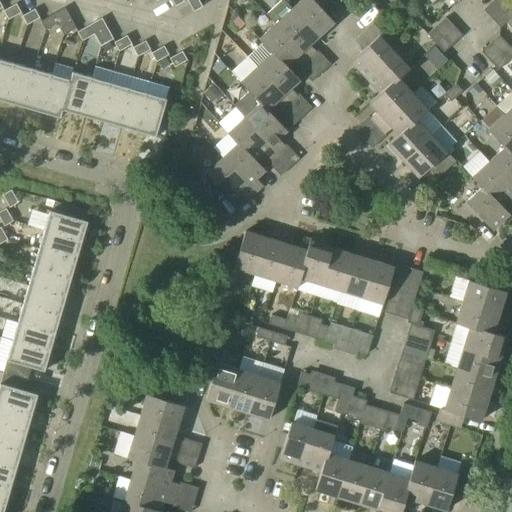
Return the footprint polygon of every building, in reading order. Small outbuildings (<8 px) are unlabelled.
[(203,7),(203,6),(199,0),(188,0),(195,11),(203,7)] [(310,44),(318,37),(292,9),(283,0),(282,0),(267,13),(276,23),(309,59),(317,51),(310,44)] [(323,9),(332,1),(330,0),(301,0),(292,9),(318,37),(334,22),(323,9)] [(492,19),(511,2),(509,0),(494,0),(484,10),(492,19)] [(508,21),(511,16),(511,2),(492,19),(500,28),(508,21)] [(9,18),(21,12),(17,3),(5,10),(9,18)] [(58,22),(70,16),(65,7),(42,20),(46,29),(58,22)] [(39,17),(35,9),(23,15),(28,23),(39,17)] [(76,27),(72,19),(70,16),(58,22),(64,34),(76,27)] [(436,43),(454,26),(446,17),(427,34),(436,43)] [(113,38),(107,26),(102,18),(91,25),(95,33),(97,36),(101,44),(113,38)] [(301,66),(309,59),(276,23),(259,38),(272,53),(273,52),(286,66),(287,66),(294,59),(301,66)] [(366,78),(395,52),(380,35),(383,33),(374,24),(356,41),(364,49),(351,61),(366,78)] [(83,40),(95,33),(91,25),(78,31),(83,40)] [(436,43),(444,52),(463,35),(454,26),(436,43)] [(120,50),(132,43),(127,35),(115,42),(120,50)] [(511,57),(511,48),(500,35),(491,43),(508,61),(511,57)] [(138,55),(150,48),(146,40),(134,47),(138,55)] [(482,51),(495,66),(499,70),(508,61),(491,43),(482,51)] [(157,60),(169,54),(164,45),(153,52),(157,60)] [(445,53),(443,55),(436,46),(424,58),(432,66),(433,64),(438,70),(450,58),(445,53)] [(175,66),(187,59),(183,51),(171,58),(175,66)] [(300,80),(287,66),(286,66),(273,52),(272,53),(257,66),(290,102),(298,95),(291,88),(300,80)] [(399,78),(400,78),(399,78),(410,68),(395,52),(366,78),(380,93),(381,93),(399,77),(399,78)] [(0,100),(5,101),(15,64),(0,59),(0,100)] [(23,107),(34,69),(15,64),(5,101),(23,107)] [(282,109),(290,102),(257,66),(241,81),(261,103),(261,102),(267,110),(268,109),(275,102),(282,109)] [(42,112),(53,74),(34,69),(23,107),(42,112)] [(81,115),(92,77),(73,72),(70,80),(71,80),(63,110),(81,115)] [(71,80),(70,80),(53,74),(42,112),(61,117),(63,110),(71,80)] [(133,76),(131,85),(169,95),(171,86),(133,76)] [(100,120),(110,83),(92,77),(81,115),(100,120)] [(414,93),(400,78),(399,78),(399,77),(381,93),(380,93),(370,102),(378,111),(371,118),(378,126),(414,93)] [(118,125),(129,88),(110,83),(100,120),(118,125)] [(457,83),(452,88),(445,94),(452,101),(463,91),(457,83)] [(418,119),(429,109),(436,102),(422,86),(414,94),(414,93),(378,126),(385,133),(392,127),(399,134),(400,135),(417,119),(418,120),(418,119)] [(137,131),(148,93),(129,88),(118,125),(137,131)] [(148,93),(137,131),(156,136),(167,99),(148,93)] [(489,125),(511,105),(511,102),(507,97),(483,118),(489,125)] [(287,131),(268,109),(267,110),(261,102),(261,103),(245,117),(277,153),(285,145),(279,138),(287,131)] [(511,121),(505,114),(488,129),(505,147),(505,146),(511,153),(511,121)] [(269,160),(277,153),(245,117),(228,132),(238,143),(239,142),(255,160),(256,160),(263,153),(269,160)] [(432,135),(418,119),(418,120),(417,119),(400,135),(399,134),(388,144),(404,161),(432,135)] [(432,135),(404,161),(419,177),(429,168),(437,177),(455,160),(432,135)] [(266,170),(256,160),(255,160),(239,142),(238,143),(223,157),(255,193),(263,185),(257,178),(266,170)] [(511,153),(505,146),(505,147),(489,161),(511,185),(511,153)] [(247,200),(255,193),(223,157),(197,181),(215,199),(223,191),(232,201),(241,193),(247,200)] [(511,201),(511,185),(489,161),(472,177),(482,187),(483,186),(499,204),(500,203),(507,197),(511,201)] [(206,207),(215,199),(197,181),(189,189),(206,207)] [(510,214),(500,203),(499,204),(483,186),(482,187),(458,210),(475,228),(484,220),(493,230),(510,214)] [(3,194),(10,207),(18,202),(12,190),(3,194)] [(0,211),(0,216),(5,225),(13,220),(7,208),(0,211)] [(45,230),(82,241),(88,221),(50,210),(45,230)] [(77,259),(82,241),(45,230),(39,248),(77,259)] [(267,237),(253,233),(246,231),(240,247),(229,244),(222,268),(233,271),(235,267),(255,274),(267,237)] [(276,280),(287,244),(267,237),(255,274),(276,280)] [(320,284),(331,247),(310,241),(307,250),(308,250),(300,277),(301,278),(298,287),(318,293),(320,284)] [(308,250),(307,250),(287,244),(276,280),(298,287),(301,278),(300,277),(308,250)] [(341,290),(352,254),(331,247),(320,284),(341,290)] [(72,278),(77,259),(39,248),(34,267),(72,278)] [(361,297),(373,260),(352,254),(341,290),(361,297)] [(383,303),(394,267),(373,260),(361,297),(383,303)] [(404,292),(412,268),(400,264),(393,288),(404,292)] [(72,278),(34,267),(29,285),(66,296),(72,278)] [(416,295),(423,271),(412,268),(404,292),(416,295)] [(462,301),(499,312),(506,291),(490,286),(492,280),(483,278),(481,283),(469,280),(462,301)] [(61,315),(66,296),(29,285),(23,304),(61,315)] [(397,316),(404,292),(393,288),(385,312),(397,316)] [(416,295),(404,292),(397,316),(408,319),(409,319),(412,307),(416,295)] [(493,332),(499,312),(462,301),(455,323),(470,327),(470,326),(483,330),(493,333),(493,332)] [(56,333),(61,315),(23,304),(18,323),(56,333)] [(241,321),(250,324),(255,310),(245,307),(241,321)] [(418,325),(423,310),(412,307),(409,319),(408,319),(407,322),(418,325)] [(285,329),(290,314),(289,313),(287,319),(272,315),(269,324),(285,329)] [(290,314),(285,329),(294,331),(298,316),(290,314)] [(330,326),(325,341),(334,344),(333,348),(344,352),(352,328),(331,322),(330,326)] [(50,352),(56,333),(18,323),(13,341),(50,352)] [(321,324),(316,338),(325,341),(330,326),(321,324)] [(507,336),(493,332),(493,333),(483,330),(470,326),(470,327),(464,346),(500,358),(507,336)] [(271,341),(273,331),(259,327),(256,336),(271,341)] [(358,351),(367,354),(373,335),(352,328),(344,352),(356,355),(358,351)] [(285,345),(288,336),(273,331),(271,341),(285,345)] [(407,335),(404,346),(428,354),(426,357),(432,359),(435,350),(429,349),(431,342),(407,335)] [(13,341),(12,342),(1,340),(0,344),(0,369),(4,371),(4,372),(28,379),(32,367),(45,371),(50,352),(13,341)] [(404,346),(400,358),(424,365),(426,357),(428,354),(404,346)] [(494,378),(500,358),(464,346),(461,356),(449,352),(446,364),(457,367),(494,378)] [(219,359),(207,355),(202,372),(200,379),(211,383),(206,399),(228,406),(239,369),(218,363),(219,359)] [(400,358),(396,369),(420,377),(424,365),(400,358)] [(488,399),(494,378),(457,367),(451,388),(488,399)] [(228,406),(248,412),(260,376),(239,369),(228,406)] [(396,369),(393,381),(417,388),(420,377),(396,369)] [(25,390),(28,379),(4,372),(0,385),(0,404),(33,413),(38,394),(25,390)] [(297,386),(306,389),(311,374),(302,372),(297,386)] [(269,419),(281,382),(260,376),(248,412),(269,419)] [(168,400),(171,389),(147,381),(144,393),(148,394),(141,415),(178,426),(184,405),(168,400)] [(343,384),(334,381),(329,396),(338,399),(343,384)] [(413,400),(417,388),(393,381),(389,392),(413,400)] [(355,388),(343,384),(338,399),(335,410),(347,414),(350,405),(364,409),(367,400),(353,395),(355,388)] [(481,421),(488,399),(451,388),(444,409),(440,408),(437,420),(461,427),(464,416),(481,421)] [(0,424),(27,432),(33,413),(0,404),(0,424)] [(361,419),(364,409),(350,405),(347,414),(361,419)] [(423,409),(418,424),(427,427),(432,412),(423,409)] [(313,428),(312,428),(316,416),(296,410),(292,422),(288,433),(282,431),(279,441),(285,442),(280,458),(302,465),(313,428)] [(384,426),(394,429),(398,414),(389,411),(384,426)] [(403,432),(408,417),(398,414),(394,429),(403,432)] [(174,437),(178,426),(141,415),(134,436),(199,456),(202,443),(184,438),(183,440),(174,437)] [(0,444),(22,450),(27,432),(0,424),(0,444)] [(329,453),(333,441),(335,435),(313,428),(302,465),(321,471),(322,472),(328,453),(329,453)] [(195,468),(199,456),(134,436),(128,457),(137,460),(137,459),(165,468),(165,467),(168,457),(177,460),(176,462),(195,468)] [(349,459),(348,459),(352,447),(333,441),(329,453),(328,453),(322,472),(321,471),(315,490),(337,496),(349,459)] [(0,444),(0,464),(17,469),(22,450),(0,444)] [(176,494),(180,484),(171,481),(174,469),(165,467),(165,468),(137,459),(137,460),(131,480),(176,494)] [(358,503),(369,466),(349,459),(337,496),(358,503)] [(425,504),(437,467),(415,460),(409,478),(411,479),(405,497),(406,497),(425,504)] [(0,484),(11,487),(17,469),(0,464),(0,484)] [(379,509),(390,472),(369,466),(358,503),(379,509)] [(463,497),(471,473),(459,469),(458,473),(437,467),(425,504),(447,510),(452,494),(463,497)] [(411,479),(409,478),(390,472),(379,509),(387,511),(401,511),(406,497),(405,497),(411,479)] [(124,500),(161,511),(164,502),(173,504),(176,494),(131,480),(124,500)] [(0,504),(6,506),(11,487),(0,484),(0,504)] [(160,511),(161,511),(124,500),(120,511),(160,511)]
